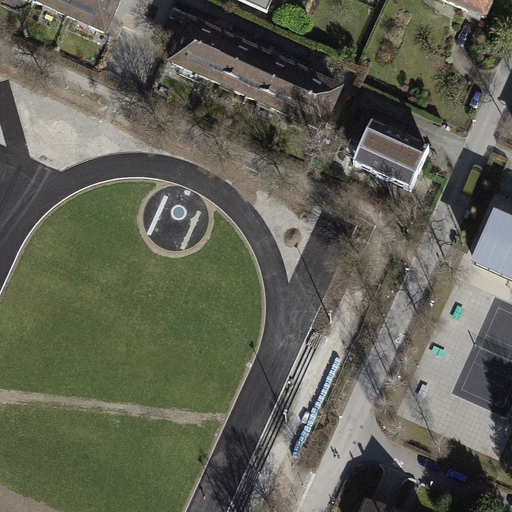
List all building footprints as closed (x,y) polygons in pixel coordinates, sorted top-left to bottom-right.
[(76,0),(33,0),(33,2),(68,18),(76,0)] [(118,0),(76,0),(68,18),(104,34),(118,0)] [(272,0),(234,0),(267,14),(272,0)] [(442,0),(485,19),(492,0),(442,0)] [(169,63),(206,80),(224,41),(186,24),(169,63)] [(206,80),(243,97),(261,58),(224,41),(206,80)] [(243,97),(281,114),(298,74),(261,58),(243,97)] [(281,114),(318,130),(336,91),(298,74),(281,114)] [(368,127),(350,167),(408,192),(425,152),(368,127)] [(511,231),(491,222),(466,277),(511,297),(511,231)]
